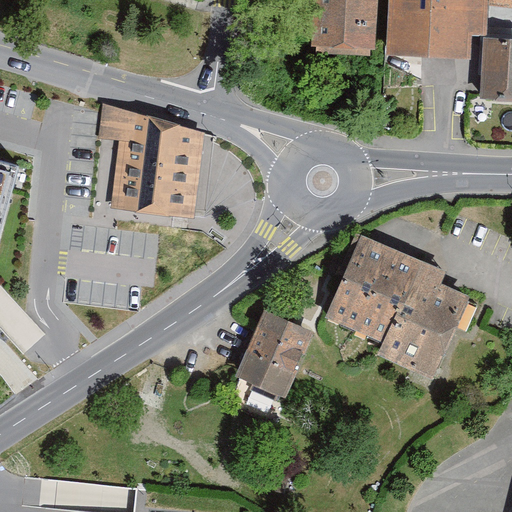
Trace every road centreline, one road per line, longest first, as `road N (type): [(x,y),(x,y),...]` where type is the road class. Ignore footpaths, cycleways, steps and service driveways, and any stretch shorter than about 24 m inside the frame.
road 1 (secondary): [(0,433),(231,283),(300,208)]
road 2 (secondary): [(0,51),(202,111)]
road 3 (secondary): [(356,181),(511,176)]
